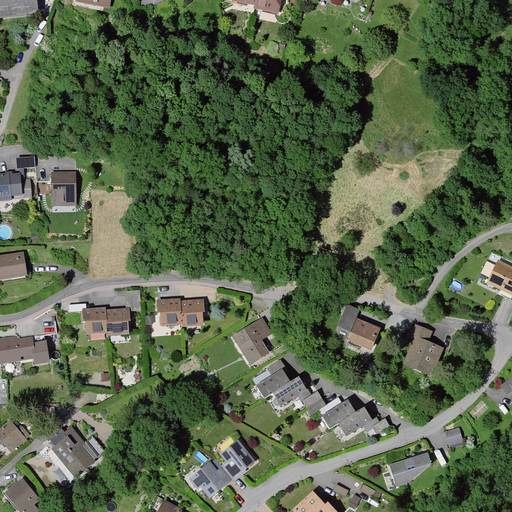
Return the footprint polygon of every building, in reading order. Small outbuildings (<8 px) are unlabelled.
[(36,0),(0,0),(0,8),(1,17),(38,13),(36,0)] [(108,0),(80,0),(79,6),(107,11),(108,0)] [(235,0),(235,2),(258,7),(257,12),(278,16),(281,0),(235,0)] [(19,177),(0,177),(0,200),(30,199),(29,181),(20,181),(19,177)] [(55,180),(54,213),(71,213),(72,181),(55,180)] [(24,254),(0,257),(0,259),(3,281),(27,278),(24,254)] [(511,270),(500,264),(489,287),(511,297),(511,270)] [(141,293),(129,294),(129,312),(141,311),(141,293)] [(202,302),(162,303),(162,325),(202,325),(202,302)] [(126,311),(86,313),(87,336),(127,334),(126,311)] [(357,314),(348,311),(342,327),(353,331),(349,341),(372,349),(379,329),(355,321),(357,314)] [(271,335),(262,321),(236,337),(251,362),(268,351),(261,340),(271,335)] [(431,333),(418,328),(414,339),(416,340),(406,364),(432,375),(443,349),(427,342),(431,333)] [(16,338),(0,340),(0,366),(20,363),(19,355),(34,353),(36,363),(50,361),(47,343),(32,345),(31,340),(16,342),(16,338)] [(292,382),(284,369),(258,384),(266,397),(275,391),(282,403),(306,389),(300,377),(292,382)] [(326,407),(318,394),(306,402),(313,414),(326,407)] [(347,400),(324,416),(331,427),(339,422),(347,434),(371,419),(364,408),(356,413),(347,400)] [(389,426),(385,420),(375,427),(379,433),(389,426)] [(18,432),(9,423),(0,430),(0,440),(10,452),(29,435),(23,428),(18,432)] [(83,448),(68,429),(50,444),(77,477),(104,455),(92,441),(83,448)] [(460,431),(448,434),(451,445),(462,443),(460,431)] [(254,461),(238,442),(223,454),(231,463),(219,473),(210,463),(193,477),(210,497),(254,461)] [(426,457),(392,464),(396,485),(430,478),(426,457)] [(35,500),(22,483),(7,494),(19,511),(35,500)] [(325,506),(316,496),(298,511),(336,511),(329,503),(325,506)]
